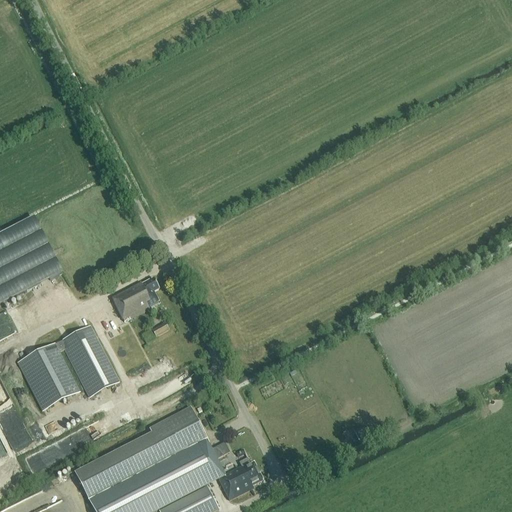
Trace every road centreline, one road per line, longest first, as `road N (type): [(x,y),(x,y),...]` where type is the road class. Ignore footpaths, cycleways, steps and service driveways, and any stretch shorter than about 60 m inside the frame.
road 1 (unclassified): [(233,389),(31,0)]
road 2 (track): [(279,481),(423,410)]
